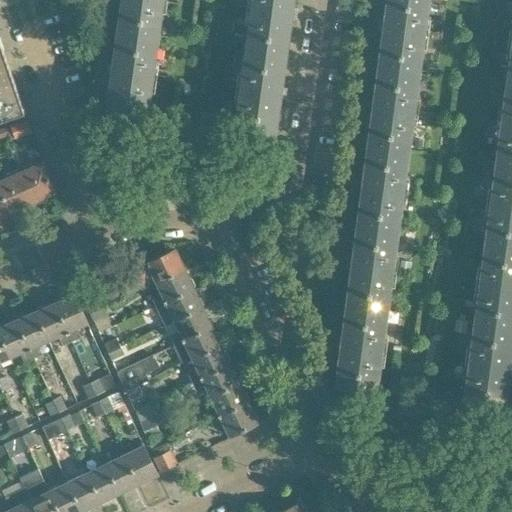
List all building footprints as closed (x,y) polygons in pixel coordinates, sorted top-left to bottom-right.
[(158,35),(162,0),(120,0),(117,29),(158,35)] [(286,52),(290,23),(291,18),(296,19),(297,8),(292,7),(292,0),(251,0),(245,47),(286,52)] [(418,69),(424,30),(427,0),(385,0),(383,19),(378,19),(377,29),(382,30),(377,64),(418,69)] [(147,115),(158,35),(117,29),(112,63),(107,62),(106,73),(111,74),(106,110),(147,115)] [(0,69),(9,66),(2,45),(0,45),(0,69)] [(281,86),(286,52),(245,47),(234,127),(275,132),(280,97),(285,98),(286,87),(281,86)] [(408,149),(418,69),(377,64),(372,99),(367,98),(366,109),(371,109),(366,144),(408,149)] [(0,93),(16,87),(9,66),(0,69),(0,93)] [(511,82),(507,81),(496,161),(511,163),(511,82)] [(0,117),(24,110),(16,87),(0,93),(0,117)] [(31,131),(27,119),(4,127),(7,135),(5,136),(7,139),(15,136),(15,137),(31,131)] [(397,229),(408,149),(366,144),(362,178),(357,177),(355,188),(360,189),(356,223),(397,229)] [(511,244),(511,163),(496,161),(485,241),(511,244)] [(54,191),(42,162),(20,172),(32,201),(54,191)] [(32,201),(20,172),(0,180),(0,186),(10,210),(32,201)] [(0,214),(10,210),(0,186),(0,214)] [(386,308),(397,229),(356,223),(351,257),(346,257),(345,267),(350,268),(345,303),(386,308)] [(511,244),(485,241),(474,321),(511,326),(511,244)] [(184,268),(175,249),(116,276),(124,295),(148,284),(148,285),(156,281),(184,268)] [(195,285),(192,278),(189,278),(184,268),(156,281),(161,292),(153,295),(157,304),(194,287),(195,285)] [(166,323),(202,306),(204,304),(201,297),(198,297),(193,287),(194,287),(157,304),(166,323)] [(77,325),(86,321),(74,294),(64,299),(62,297),(55,300),(73,339),(82,336),(77,325)] [(103,305),(98,295),(86,300),(91,311),(103,305)] [(73,339),(55,300),(55,302),(44,307),(42,305),(36,308),(36,311),(48,338),(50,341),(60,337),(63,344),(73,339)] [(376,389),(386,308),(345,303),(341,336),(336,336),(334,346),(339,347),(335,384),(376,389)] [(106,313),(103,305),(91,311),(94,319),(106,313)] [(175,343),(211,325),(213,323),(210,317),(207,316),(202,306),(166,323),(161,326),(166,336),(171,334),(175,343)] [(48,338),(36,311),(25,315),(23,314),(17,317),(16,319),(16,320),(33,357),(35,356),(43,353),(38,342),(48,338)] [(33,357),(16,320),(6,324),(4,322),(0,324),(0,335),(9,355),(20,350),(27,365),(37,361),(35,356),(33,357)] [(511,360),(510,360),(511,345),(511,326),(474,321),(463,401),(504,406),(509,371),(511,371),(511,360)] [(184,362),(220,344),(222,342),(219,335),(216,335),(211,325),(175,343),(184,362)] [(0,358),(9,355),(0,335),(0,371),(4,370),(0,359),(0,358)] [(121,345),(117,337),(105,342),(109,350),(121,345)] [(193,381),(229,363),(231,361),(228,354),(225,354),(220,344),(184,362),(193,381)] [(125,353),(121,345),(109,350),(112,358),(125,353)] [(149,378),(146,372),(160,365),(154,353),(118,370),(127,389),(139,383),(139,384),(149,378)] [(212,396),(239,383),(239,379),(237,373),(234,373),(229,363),(193,381),(186,384),(194,401),(211,394),(212,396)] [(105,390),(99,377),(92,381),(98,393),(105,390)] [(54,394),(67,393),(66,380),(53,380),(54,394)] [(98,393),(92,381),(83,385),(89,397),(98,393)] [(143,392),(139,384),(139,383),(127,389),(130,398),(143,392)] [(211,419),(248,402),(247,401),(249,399),(245,392),(243,392),(239,383),(212,396),(216,405),(206,409),(211,419)] [(125,403),(119,390),(100,399),(106,412),(125,403)] [(26,394),(11,400),(16,412),(31,406),(26,394)] [(67,407),(63,399),(61,395),(52,399),(57,412),(67,407)] [(57,412),(52,399),(46,402),(51,414),(57,412)] [(106,412),(100,399),(92,403),(97,415),(106,412)] [(157,422),(166,418),(163,412),(158,414),(152,402),(136,409),(144,428),(156,422),(157,422)] [(229,434),(257,421),(256,420),(258,418),(254,411),(252,411),(248,402),(211,419),(214,427),(223,422),(229,434)] [(29,424),(23,412),(16,416),(21,428),(29,424)] [(69,413),(62,417),(67,429),(75,425),(69,413)] [(21,428),(16,416),(7,420),(13,432),(21,428)] [(67,429),(62,417),(54,420),(59,433),(67,429)] [(161,431),(157,422),(156,422),(144,428),(149,437),(161,431)] [(37,443),(31,430),(24,434),(29,446),(37,443)] [(185,433),(174,439),(178,447),(189,441),(185,433)] [(29,446),(24,434),(16,438),(21,450),(29,446)] [(157,473),(143,445),(124,454),(137,482),(140,481),(142,482),(149,479),(149,477),(157,473)] [(176,464),(169,451),(156,457),(162,470),(176,464)] [(137,482),(124,454),(105,463),(118,491),(121,490),(123,491),(129,488),(129,486),(137,482)] [(118,491),(105,463),(86,472),(99,500),(102,499),(104,501),(110,498),(110,495),(118,491)] [(58,511),(48,490),(49,489),(43,478),(38,468),(19,477),(24,487),(35,511),(58,511)] [(99,500),(86,472),(67,481),(81,509),(83,508),(85,510),(92,507),(92,504),(99,500)] [(67,481),(49,489),(48,490),(58,511),(75,511),(81,509),(67,481)] [(35,511),(24,487),(6,496),(11,508),(10,508),(12,511),(35,511)] [(300,511),(296,503),(278,511),(300,511)]
